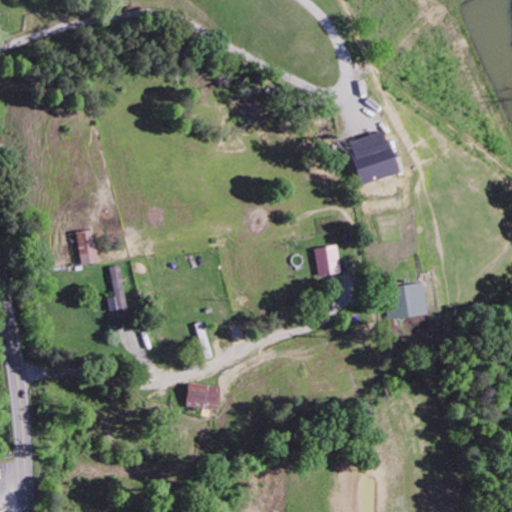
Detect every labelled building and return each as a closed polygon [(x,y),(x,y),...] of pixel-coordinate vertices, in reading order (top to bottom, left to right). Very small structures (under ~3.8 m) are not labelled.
[(396,174),(383,131),(347,141),(359,185),(396,174)] [(76,231),(78,264),(96,263),(94,230),(76,231)] [(341,272),(336,245),(314,249),(318,276),(341,272)] [(107,309),(125,307),(121,265),(110,266),(113,297),(106,298),(107,309)] [(389,319),(424,316),(421,283),(386,287),(389,319)] [(182,405),(214,411),(218,388),(186,382),(182,405)]
